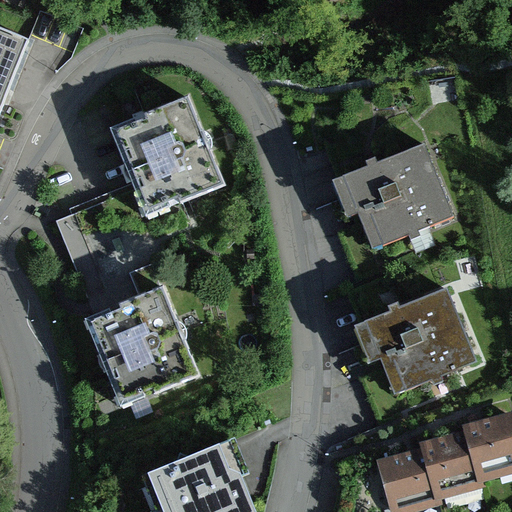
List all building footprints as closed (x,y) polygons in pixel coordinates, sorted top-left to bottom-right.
[(0,120),(30,47),(0,34),(0,120)] [(222,184),(185,97),(109,129),(146,216),(222,184)] [(455,216),(423,143),(377,163),(375,158),(367,162),(369,167),(336,181),(351,214),(358,211),(376,250),(455,216)] [(107,207),(57,228),(78,278),(108,265),(93,231),(113,223),(107,207)] [(475,359),(443,286),(397,306),(395,301),(386,305),(389,310),(356,324),(371,357),(378,354),(396,394),(475,359)] [(195,375),(157,288),(82,321),(119,408),(195,375)] [(511,424),(508,409),(462,422),(463,428),(478,478),(511,468),(511,424)] [(463,428),(420,440),(422,446),(436,496),(479,484),(478,478),(463,428)] [(240,511),(257,505),(229,438),(145,472),(160,511),(240,511)] [(422,446),(376,459),(391,511),(406,511),(438,503),(436,496),(422,446)]
